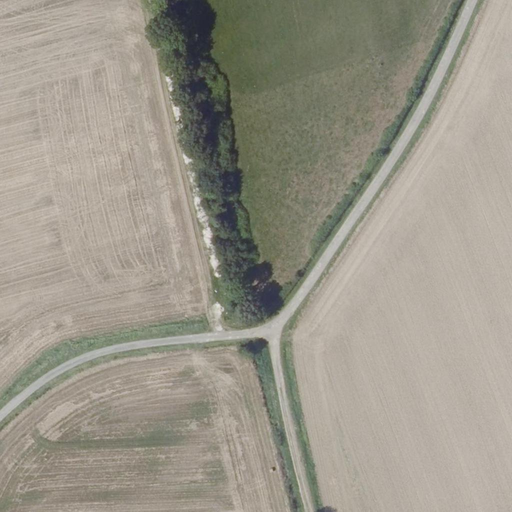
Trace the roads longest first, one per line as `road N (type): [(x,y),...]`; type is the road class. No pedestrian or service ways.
road 1 (track): [(477,0),(432,115),(271,329),(78,359),(32,386),(0,418)]
road 2 (track): [(316,511),(271,329)]
